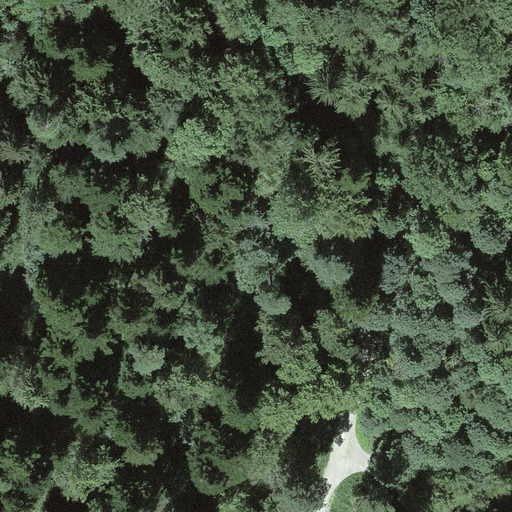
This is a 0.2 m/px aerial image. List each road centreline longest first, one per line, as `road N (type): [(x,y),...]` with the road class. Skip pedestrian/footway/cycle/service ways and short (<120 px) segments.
road 1 (track): [(414,185),(337,453)]
road 2 (track): [(218,0),(382,137),(414,185)]
road 3 (track): [(511,474),(337,453)]
road 4 (track): [(511,110),(414,185)]
